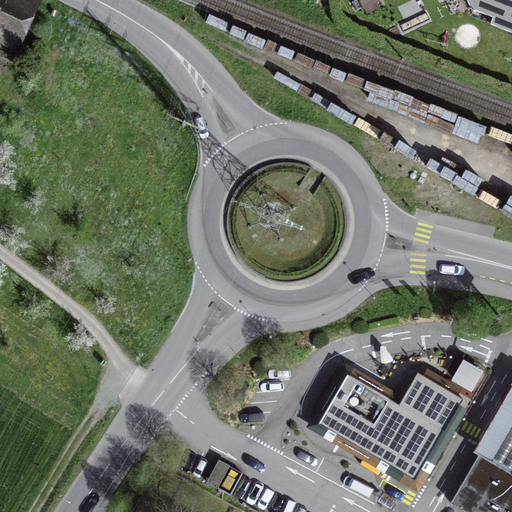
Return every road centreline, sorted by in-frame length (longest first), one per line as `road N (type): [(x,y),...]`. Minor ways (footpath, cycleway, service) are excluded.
road 1 (residential): [(237,291),(79,511)]
road 2 (primary): [(96,0),(178,55),(247,155)]
road 3 (primary): [(375,241),(367,187),(327,149),(272,144),(247,155)]
road 4 (primary): [(237,291),(268,308),(304,310),(337,298),(362,274),(375,241)]
road 5 (primary): [(247,155),(216,188),(207,232),(211,254),(237,291)]
road 6 (primary): [(375,241),(511,268)]
